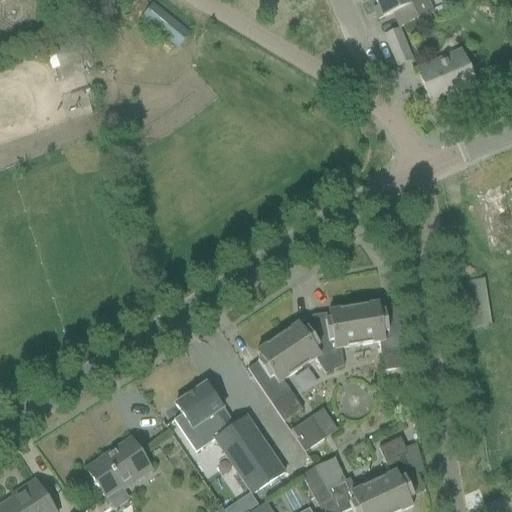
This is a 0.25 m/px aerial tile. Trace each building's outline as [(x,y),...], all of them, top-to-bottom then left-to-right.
[(432,16),(425,0),(374,0),(377,8),(373,10),(377,21),(393,15),(399,30),(432,16)] [(185,33),(152,7),(141,22),(174,48),(185,33)] [(398,31),(384,37),(397,68),(411,62),(398,31)] [(460,53),(416,71),(429,104),(443,98),(444,102),(458,97),(475,89),(470,77),(474,76),(469,63),(465,65),(460,53)] [(398,321),(396,311),(395,312),(395,314),(385,316),(384,314),(380,314),(378,306),(353,310),(359,348),(378,345),(383,374),(404,370),(405,370),(398,326),(398,321)] [(359,348),(353,310),(327,314),(329,323),(325,323),(325,321),(320,318),(312,318),(332,373),(343,369),(340,351),(359,348)] [(332,373),(312,318),(305,323),(305,329),(306,331),(303,333),(298,325),(277,340),(298,372),(314,361),(324,376),(332,373)] [(282,383),(298,372),(277,340),(255,354),(260,362),(257,364),(258,367),(249,373),(248,370),(247,371),(283,424),(302,412),(282,383)] [(221,411),(215,403),(204,386),(173,407),(180,417),(172,423),(194,455),(213,443),(251,497),(283,476),(245,420),(232,428),(221,412),(221,411)] [(289,433),(304,454),(324,441),(309,420),(289,433)] [(398,440),(377,450),(390,477),(372,485),(385,511),(404,511),(412,509),(408,501),(413,499),(412,496),(422,491),(423,494),(424,493),(406,454),(399,440),(398,440)] [(151,472),(142,458),(130,441),(85,472),(96,488),(104,500),(121,489),(123,491),(151,472)] [(334,461),(313,470),(331,502),(336,511),(349,511),(351,511),(385,511),(372,485),(354,493),(349,481),(344,483),(334,461)] [(331,502),(313,470),(301,478),(317,509),(331,502)] [(52,511),(45,500),(34,483),(22,490),(25,495),(16,501),(15,499),(0,508),(0,511),(52,511)]
